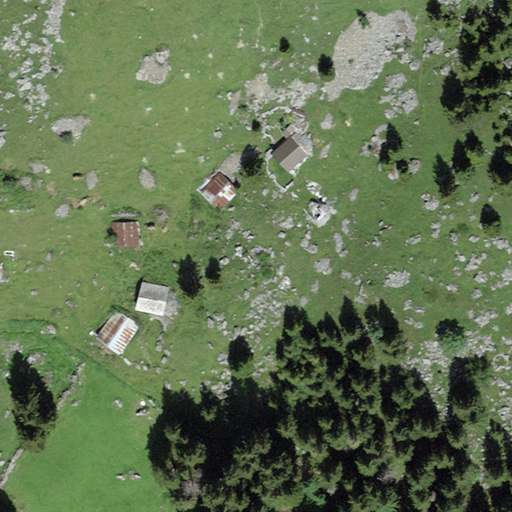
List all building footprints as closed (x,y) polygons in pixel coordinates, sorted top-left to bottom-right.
[(308,156),(291,138),(271,156),(289,174),(308,156)] [(219,176),(203,195),(223,212),(239,192),(219,176)] [(137,222),(111,224),(113,248),(138,247),(137,222)] [(169,289),(143,282),(137,310),(163,316),(169,289)] [(120,311),(96,341),(116,358),(141,328),(120,311)]
